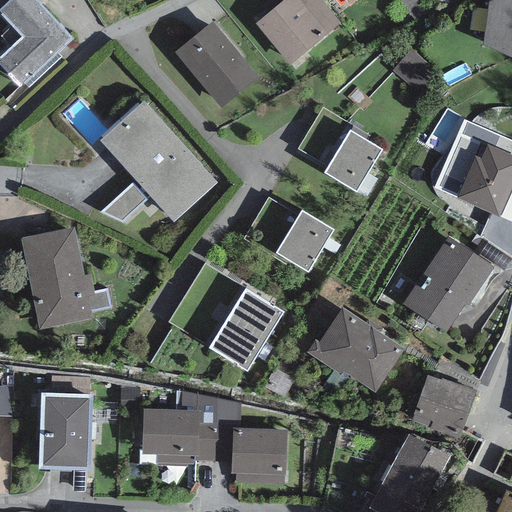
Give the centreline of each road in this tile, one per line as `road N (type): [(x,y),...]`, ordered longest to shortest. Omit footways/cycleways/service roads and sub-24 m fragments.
road 1 (unknown): [(62,506),(306,511)]
road 2 (unknown): [(249,163),(369,23),(358,0)]
